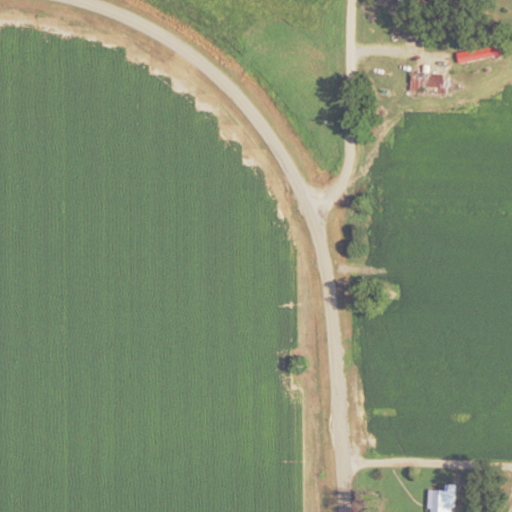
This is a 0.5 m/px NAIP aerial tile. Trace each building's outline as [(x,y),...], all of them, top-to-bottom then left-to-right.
[(398,0),(389,0),(389,34),(398,34),(398,0)] [(457,54),(458,64),(502,60),(501,50),(457,54)] [(449,70),(449,60),(414,60),(414,70),(449,70)] [(443,96),(444,76),(418,75),(417,95),(443,96)] [(408,238),(392,235),(386,269),(402,272),(408,238)] [(428,492),(428,511),(451,511),(452,492),(428,492)]
